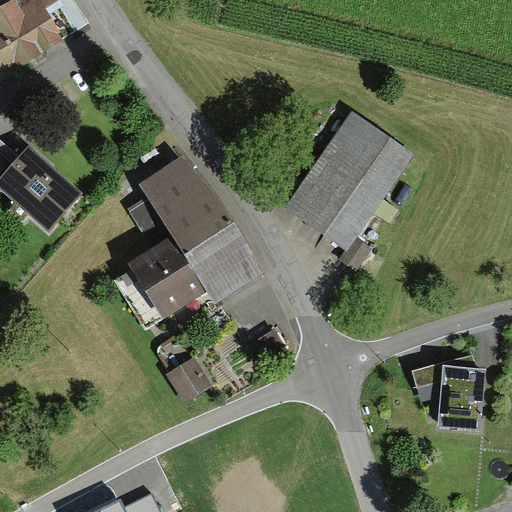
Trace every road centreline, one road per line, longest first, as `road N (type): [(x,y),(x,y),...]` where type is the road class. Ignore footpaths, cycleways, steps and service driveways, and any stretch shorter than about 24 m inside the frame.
road 1 (residential): [(93,0),(248,211),(312,315),(331,369)]
road 2 (residential): [(31,511),(173,435),(331,369)]
road 3 (residential): [(331,369),(511,309)]
road 4 (residential): [(331,369),(379,511)]
